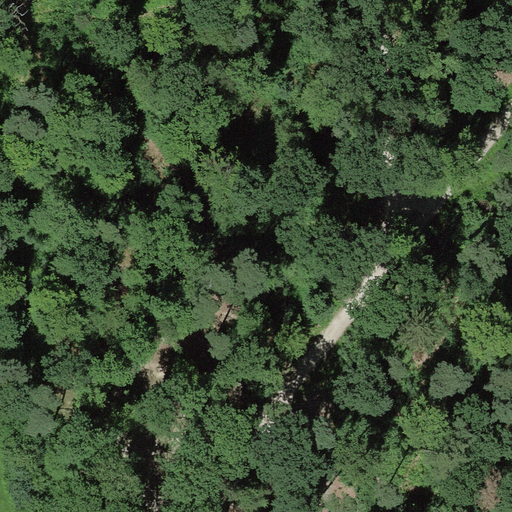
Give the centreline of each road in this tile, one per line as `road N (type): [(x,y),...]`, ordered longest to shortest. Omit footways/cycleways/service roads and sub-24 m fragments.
road 1 (track): [(215,511),(274,408),(398,243)]
road 2 (track): [(377,0),(398,243)]
road 3 (track): [(511,107),(398,243)]
